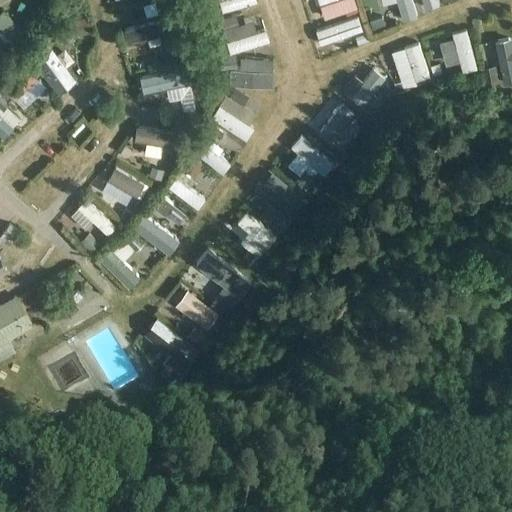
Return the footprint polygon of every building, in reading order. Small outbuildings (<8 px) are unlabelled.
[(326,0),(331,12),(347,6),(344,0),(326,0)] [(310,18),(312,27),(321,25),(316,2),(280,10),(284,24),(310,18)] [(0,53),(23,30),(3,10),(0,13),(0,53)] [(87,16),(75,20),(80,35),(92,31),(87,16)] [(186,41),(227,33),(224,18),(183,26),(186,41)] [(506,72),(511,70),(511,22),(496,27),(506,72)] [(214,50),(185,52),(186,62),(230,60),(229,46),(214,47),(214,50)] [(497,50),(484,51),(485,67),(499,65),(497,50)] [(3,86),(15,99),(37,78),(26,65),(3,86)] [(211,113),(189,103),(193,94),(179,88),(168,112),(205,127),(211,113)] [(180,163),(188,151),(176,143),(181,136),(167,127),(154,146),(180,163)] [(150,172),(148,177),(161,181),(162,175),(150,172)] [(49,209),(57,199),(44,190),(37,200),(49,209)] [(127,206),(120,217),(128,221),(134,211),(127,206)] [(133,233),(125,240),(136,251),(143,243),(133,233)] [(109,247),(99,258),(127,287),(138,276),(123,260),(116,254),(111,249),(109,247)] [(0,357),(16,348),(9,335),(32,323),(17,296),(0,305),(0,357)]
